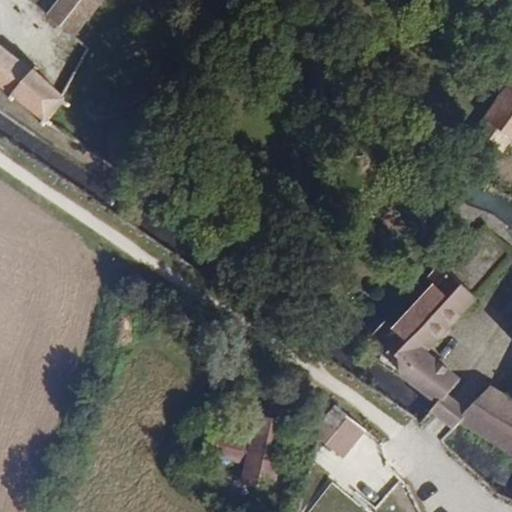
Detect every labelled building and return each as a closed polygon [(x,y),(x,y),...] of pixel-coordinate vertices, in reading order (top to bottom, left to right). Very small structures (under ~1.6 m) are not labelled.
[(73,37),(104,0),(57,0),(46,14),(73,37)] [(61,93),(35,72),(39,66),(35,63),(31,69),(0,43),(0,87),(10,96),(6,100),(10,103),(14,99),(40,120),(38,124),(42,127),(45,123),(51,127),(54,123),(49,119),(62,102),(68,105),(69,107),(72,102),(61,93)] [(511,133),(511,85),(489,117),(511,133)] [(511,133),(489,117),(479,131),(511,154),(511,133)] [(427,354),(474,296),(435,265),(379,336),(413,362),(402,376),(405,378),(440,404),(440,405),(460,381),(427,354)] [(511,405),(487,390),(459,419),(458,421),(511,453),(511,405)] [(336,427),(346,416),(332,405),(321,415),(336,427)] [(345,456),(367,432),(346,416),(336,427),(321,415),(320,416),(316,433),(343,456),(345,456)] [(276,499),(290,421),(265,416),(261,440),(215,432),(211,456),(242,462),(237,492),(276,499)]
